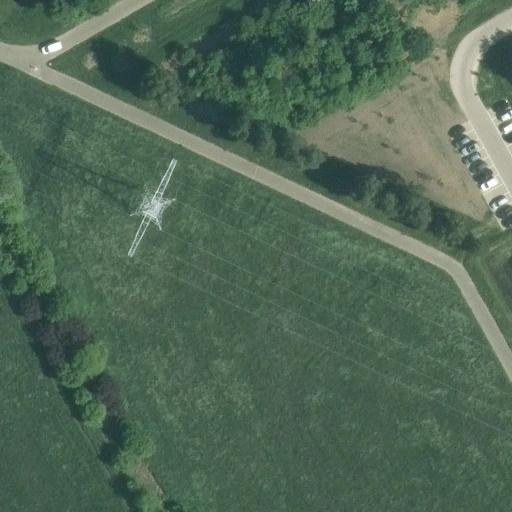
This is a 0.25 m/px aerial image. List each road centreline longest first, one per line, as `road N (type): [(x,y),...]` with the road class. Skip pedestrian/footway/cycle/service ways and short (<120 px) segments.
road 1 (unclassified): [(511,21),(480,39),(461,71),(464,94),(511,179)]
road 2 (residential): [(0,53),(25,65),(139,0)]
